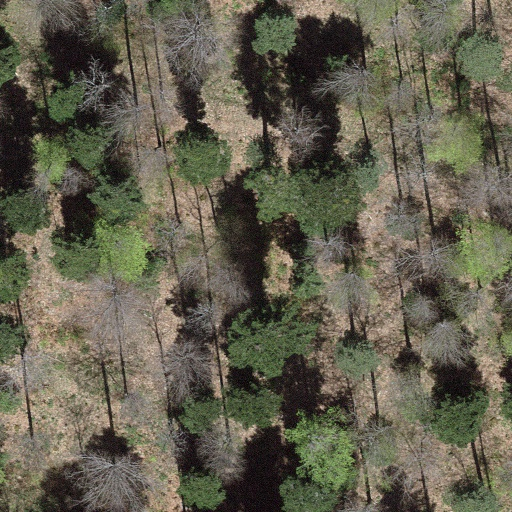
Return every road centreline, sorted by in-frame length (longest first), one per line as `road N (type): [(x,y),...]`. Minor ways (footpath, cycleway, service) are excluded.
road 1 (track): [(511,166),(0,23)]
road 2 (track): [(0,477),(136,511)]
